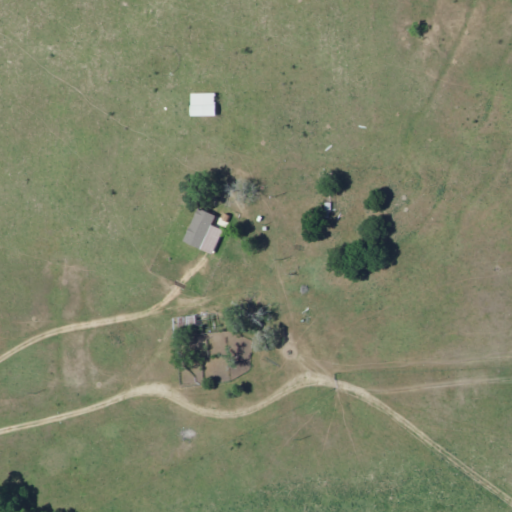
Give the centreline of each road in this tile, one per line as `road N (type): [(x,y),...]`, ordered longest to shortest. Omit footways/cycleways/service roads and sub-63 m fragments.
road 1 (residential): [(511,474),(436,433),(307,395),(126,393)]
road 2 (residential): [(126,393),(0,430)]
road 3 (residential): [(126,393),(162,511)]
